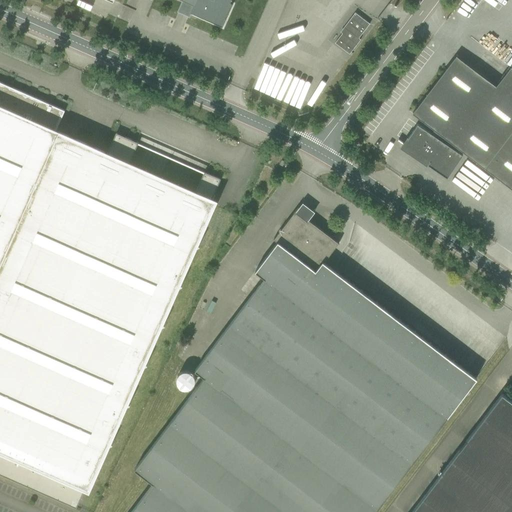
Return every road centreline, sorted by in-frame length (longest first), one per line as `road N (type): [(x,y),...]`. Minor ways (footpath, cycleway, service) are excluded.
road 1 (unclassified): [(316,151),(0,9)]
road 2 (unclassified): [(511,283),(316,151)]
road 3 (unclassified): [(316,151),(431,0)]
road 4 (unknown): [(511,229),(396,149),(391,132),(400,102)]
